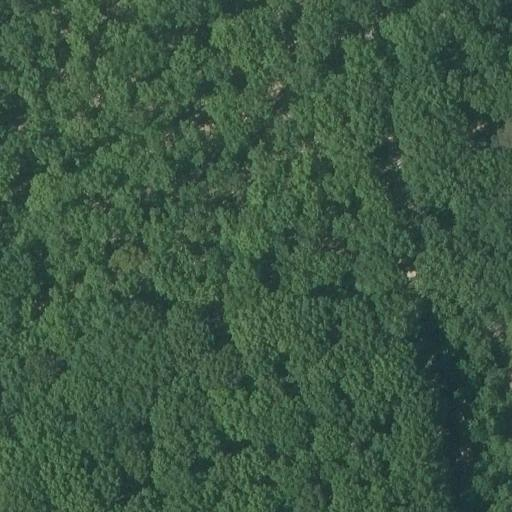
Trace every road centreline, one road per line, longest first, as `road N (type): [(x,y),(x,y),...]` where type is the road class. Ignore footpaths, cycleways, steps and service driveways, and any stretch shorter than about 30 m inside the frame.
road 1 (track): [(0,445),(415,380)]
road 2 (track): [(371,0),(429,390)]
road 3 (track): [(429,390),(447,511)]
